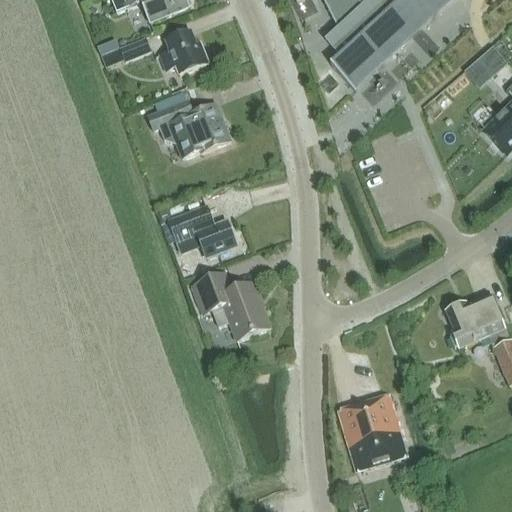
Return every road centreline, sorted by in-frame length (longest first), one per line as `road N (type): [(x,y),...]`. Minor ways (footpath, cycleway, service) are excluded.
road 1 (tertiary): [(311,317),(303,171),(244,0)]
road 2 (residential): [(311,317),(354,312),(420,281),(511,218)]
road 3 (tertiary): [(320,501),(310,442),(311,317)]
